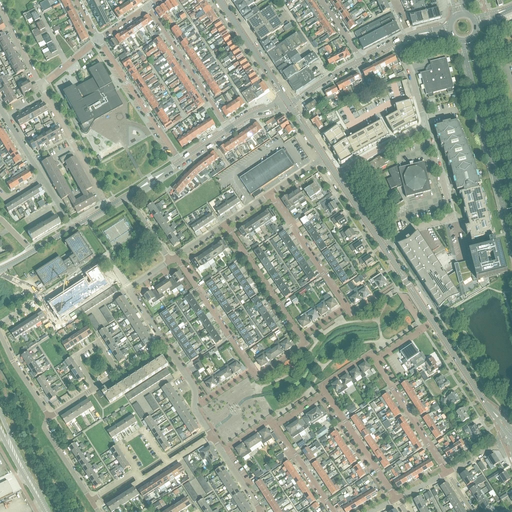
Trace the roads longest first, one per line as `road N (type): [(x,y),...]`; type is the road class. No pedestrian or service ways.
road 1 (secondary): [(463,41),(511,238)]
road 2 (secondary): [(511,202),(470,39)]
road 3 (residential): [(383,247),(450,216),(424,126)]
road 4 (residential): [(179,162),(98,39)]
road 5 (residential): [(228,129),(147,6)]
road 6 (residential): [(345,307),(269,193)]
road 7 (unknown): [(256,112),(178,0)]
road 8 (residential): [(251,370),(175,257)]
road 9 (residential): [(225,224),(301,336)]
road 10 (residential): [(446,472),(374,360)]
road 11 (residential): [(396,498),(325,392)]
road 12 (residential): [(0,326),(106,257)]
road 13 (tertiary): [(288,104),(219,0)]
